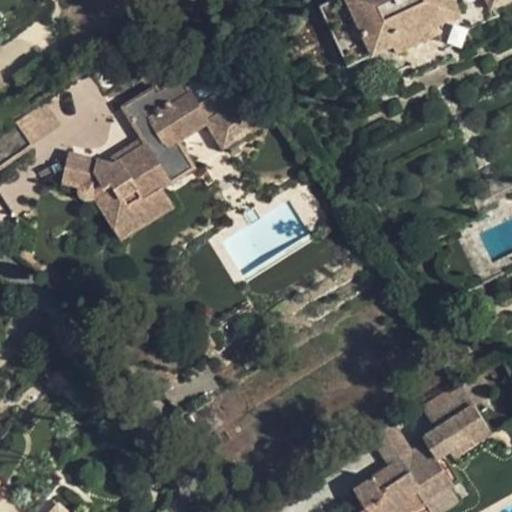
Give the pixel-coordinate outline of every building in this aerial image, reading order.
[(332,0),(320,6),(348,66),(394,45),(398,53),(443,32),(440,24),(463,13),(456,0),(491,0),(495,7),(509,0),(332,0)] [(89,200),(94,198),(115,185),(131,209),(164,188),(197,166),(179,139),(209,120),(243,98),(225,70),(191,93),(181,78),(160,91),(156,86),(124,107),(142,136),(147,143),(115,164),(104,161),(69,153),(62,183),(80,186),(80,192),(82,196),(85,199),(89,200)] [(227,149),(262,127),(243,98),(209,120),(227,149)] [(30,143),(57,126),(44,104),(17,121),(30,143)] [(142,136),(104,161),(115,164),(147,143),(142,136)] [(122,243),(176,208),(164,188),(131,209),(115,185),(94,198),(122,243)] [(511,217),(511,200),(454,228),(481,285),(511,269),(511,252),(492,262),(478,233),(511,217)] [(476,371),(422,407),(437,429),(475,405),(476,406),(492,395),(476,371)] [(0,439),(20,416),(25,420),(52,388),(47,383),(34,372),(0,413),(0,439)] [(55,373),(47,383),(52,388),(59,394),(68,383),(55,373)] [(366,508),(360,511),(440,511),(459,501),(450,488),(454,485),(439,460),(449,454),(448,452),(489,426),(476,406),(475,405),(437,429),(424,438),(427,442),(413,451),(390,466),(355,490),(366,508)] [(394,422),(370,437),(390,466),(413,451),(394,422)] [(489,426),(448,452),(449,454),(452,458),(493,432),(489,426)]
